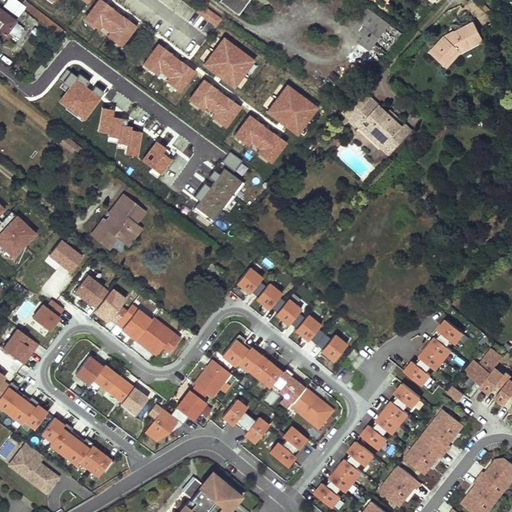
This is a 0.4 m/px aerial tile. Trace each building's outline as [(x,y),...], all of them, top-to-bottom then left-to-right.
[(4,6),(15,14),(21,4),(20,3),(16,0),(8,0),(6,4),(4,6)] [(219,0),(238,14),(248,0),(219,0)] [(21,8),(50,29),(55,23),(47,16),(41,12),(26,1),(21,8)] [(166,33),(169,36),(172,32),(181,39),(186,32),(192,24),(168,6),(155,23),(166,32),(166,33)] [(362,10),(359,8),(352,18),(357,22),(353,28),(364,36),(360,42),(370,50),(375,44),(387,53),(402,33),(400,32),(384,20),(365,6),(362,10)] [(20,24),(0,9),(0,41),(3,37),(8,40),(12,35),(20,24)] [(107,24),(117,33),(128,20),(118,11),(107,24)] [(386,17),(384,20),(400,32),(402,29),(386,17)] [(87,35),(104,48),(109,41),(99,34),(105,27),(98,21),(87,35)] [(430,52),(443,65),(458,49),(460,52),(483,40),(474,22),(451,34),(450,33),(445,36),(430,52)] [(50,29),(58,35),(63,29),(55,23),(50,29)] [(20,24),(12,35),(18,40),(24,32),(24,28),(20,24)] [(99,34),(109,41),(114,34),(105,27),(99,34)] [(169,36),(178,43),(180,41),(181,39),(172,32),(169,36)] [(180,41),(183,44),(190,35),(186,32),(181,39),(180,41)] [(69,41),(79,47),(81,44),(72,37),(69,41)] [(443,65),(446,67),(460,52),(458,49),(443,65)] [(85,70),(93,60),(80,50),(72,60),(85,70)] [(84,81),(88,84),(77,96),(78,97),(87,104),(97,113),(104,105),(101,102),(105,97),(110,91),(90,74),(84,81)] [(84,81),(74,94),(77,96),(88,84),(84,81)] [(73,103),(80,109),(84,107),(87,104),(78,97),(73,103)] [(382,147),(390,155),(404,140),(396,133),(403,126),(388,113),(371,97),(349,121),(358,129),(360,127),(364,123),(385,143),(382,147)] [(396,133),(404,140),(413,131),(390,110),(388,113),(403,126),(396,133)] [(364,123),(360,127),(382,147),(385,143),(364,123)] [(65,136),(61,142),(81,159),(86,153),(65,136)] [(141,228),(135,224),(145,212),(124,195),(109,214),(111,215),(107,220),(103,225),(101,223),(92,234),(109,248),(118,237),(128,245),(141,228)] [(49,254),(72,271),(84,258),(62,239),(49,254)] [(206,272),(216,280),(222,272),(212,264),(206,272)] [(250,268),(237,284),(250,294),(252,292),(258,297),(267,287),(260,282),(263,278),(250,268)] [(88,275),(74,293),(90,305),(104,287),(88,275)] [(258,297),(257,299),(270,310),(271,308),(278,313),(286,303),(280,297),(282,294),(270,284),(267,287),(258,297)] [(278,313),(276,315),(289,325),(291,324),(297,329),(306,318),(299,313),(302,310),(289,299),(286,303),(278,313)] [(58,315),(63,308),(52,300),(47,307),(43,304),(33,318),(49,331),(60,317),(58,315)] [(136,340),(137,338),(151,320),(132,305),(118,323),(124,327),(122,329),(136,340)] [(297,329),(296,331),(309,341),(310,339),(317,345),(325,334),(319,329),(321,325),(308,315),(306,318),(297,329)] [(439,327),(460,344),(470,332),(448,315),(439,327)] [(151,320),(137,338),(144,343),(144,344),(146,341),(162,353),(176,336),(153,318),(151,320)] [(2,348),(24,364),(32,353),(31,353),(37,343),(16,328),(2,348)] [(321,352),(334,362),(347,345),(335,335),(332,339),(325,334),(317,345),(323,350),(321,352)] [(238,364),(251,347),(245,342),(247,340),(240,335),(223,356),(236,367),(238,364)] [(418,355),(443,372),(457,352),(432,335),(418,355)] [(160,356),(162,353),(146,341),(144,344),(144,343),(142,345),(150,351),(151,349),(160,356)] [(248,372),(261,355),(256,351),(251,347),(238,364),(248,372)] [(353,349),(347,357),(352,361),(358,353),(353,349)] [(495,367),(503,358),(491,349),(480,364),(474,359),(464,372),(481,385),(495,367)] [(124,375),(92,354),(79,374),(111,394),(124,375)] [(359,375),(368,371),(362,359),(353,363),(359,375)] [(405,368),(427,385),(434,376),(412,359),(405,368)] [(230,373),(215,361),(210,368),(208,366),(195,384),(212,397),(230,373)] [(504,375),(495,367),(481,385),(480,386),(490,394),(497,384),(503,388),(510,379),(511,376),(506,372),(504,375)] [(289,378),(282,373),(273,383),(280,389),(278,391),(285,397),(293,403),(303,390),(305,388),(291,376),(289,378)] [(393,388),(418,409),(427,399),(403,378),(393,388)] [(511,380),(510,379),(503,388),(495,398),(504,405),(511,395),(511,380)] [(19,387),(12,382),(0,397),(0,407),(9,414),(24,394),(17,389),(19,387)] [(464,394),(453,385),(447,392),(458,401),(464,394)] [(191,386),(176,404),(195,419),(209,401),(191,386)] [(148,398),(134,387),(121,403),(136,414),(148,398)] [(309,395),(303,390),(293,403),(290,406),(318,428),(333,410),(311,392),(309,395)] [(38,404),(39,402),(32,397),(31,399),(24,394),(9,414),(23,424),(25,421),(38,404)] [(293,403),(285,397),(280,403),(288,409),(290,406),(293,403)] [(377,417),(399,435),(415,415),(393,397),(377,417)] [(224,418),(236,427),(251,407),(239,398),(224,418)] [(148,413),(155,418),(144,432),(161,443),(179,420),(156,402),(148,413)] [(38,404),(25,421),(35,429),(48,412),(42,408),(38,404)] [(441,420),(447,412),(443,409),(437,417),(441,420)] [(437,417),(424,434),(446,451),(450,445),(449,444),(464,425),(447,412),(441,420),(437,417)] [(273,425),(263,416),(250,432),(259,440),(273,425)] [(52,442),(65,425),(60,421),(54,417),(42,434),(52,442)] [(363,431),(385,450),(394,440),(372,421),(363,431)] [(73,428),(66,423),(65,425),(52,442),(50,445),(63,455),(78,435),(72,430),(73,428)] [(282,437),(298,450),(308,440),(292,427),(282,437)] [(446,451),(424,434),(410,451),(414,453),(408,461),(425,474),(440,455),(441,457),(446,451)] [(77,465),(93,443),(86,438),(85,440),(78,435),(63,455),(77,465)] [(349,447),(371,467),(381,456),(358,436),(349,447)] [(0,456),(7,461),(19,445),(9,438),(0,451),(0,456)] [(271,452),(287,467),(298,457),(279,442),(271,452)] [(47,493),(59,477),(43,464),(41,466),(38,464),(40,462),(44,456),(26,443),(21,449),(27,454),(15,469),(47,493)] [(118,459),(97,444),(84,462),(106,477),(118,459)] [(21,449),(9,465),(15,469),(27,454),(21,449)] [(404,459),(408,461),(414,453),(410,451),(404,459)] [(330,474),(352,494),(370,475),(348,455),(330,474)] [(479,477),(501,495),(511,480),(511,476),(510,475),(511,472),(511,463),(506,458),(496,460),(485,473),(484,472),(479,477)] [(421,483),(399,465),(385,482),(389,485),(382,493),(399,506),(414,487),(416,488),(421,483)] [(211,474),(202,485),(196,480),(193,485),(190,483),(183,492),(191,499),(179,511),(219,511),(231,498),(228,496),(234,488),(225,481),(223,484),(211,474)] [(313,490),(336,509),(347,496),(324,477),(313,490)] [(488,511),(501,495),(479,477),(475,483),(477,484),(461,504),(472,511),(481,511),(484,509),(488,511)] [(379,490),(382,493),(389,485),(385,482),(379,490)] [(226,511),(241,494),(234,488),(228,496),(231,498),(219,511),(226,511)] [(387,511),(373,501),(364,511),(387,511)]
